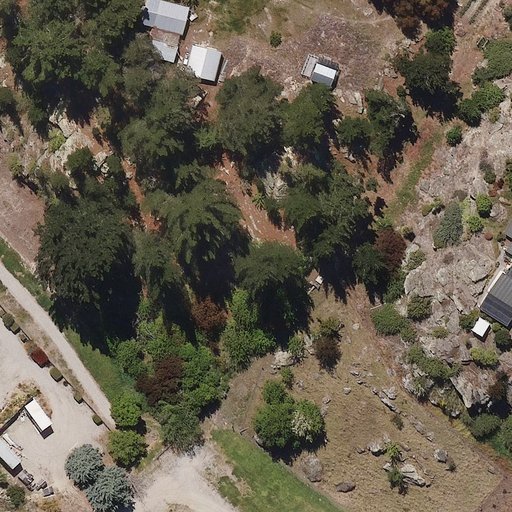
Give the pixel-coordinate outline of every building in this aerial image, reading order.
[(194,6),(174,0),(144,0),(138,21),(185,35),(194,6)] [(181,44),(156,36),(151,52),(175,60),(181,44)] [(215,78),(223,50),(194,43),(187,71),(215,78)] [(511,219),(502,238),(509,241),(501,255),(508,258),(511,260),(511,219)] [(511,260),(508,258),(498,277),(492,274),(473,310),(502,325),(511,306),(511,260)] [(485,324),(472,317),(464,333),(478,339),(485,324)]
